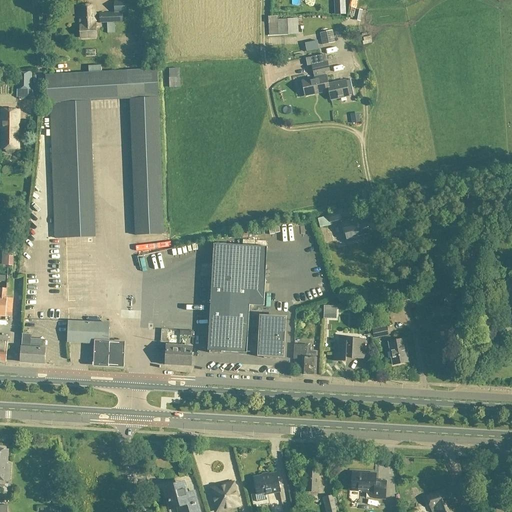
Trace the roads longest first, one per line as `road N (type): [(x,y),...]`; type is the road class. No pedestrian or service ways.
road 1 (track): [(423,394),(360,138),(336,126),(286,129),(274,122),(261,0)]
road 2 (unclassified): [(175,416),(179,426),(505,443)]
road 3 (primary): [(175,416),(511,435)]
road 4 (unclassified): [(511,399),(196,381),(189,389)]
road 5 (primary): [(511,408),(189,389)]
